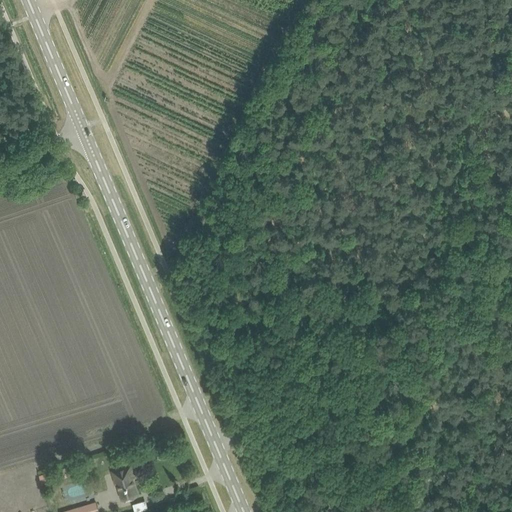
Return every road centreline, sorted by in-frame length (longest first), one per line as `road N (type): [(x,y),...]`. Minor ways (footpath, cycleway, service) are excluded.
road 1 (track): [(214,442),(234,433),(289,364),(345,315),(346,276),(309,158),(303,96),(304,57),(324,0)]
road 2 (primary): [(243,511),(82,128)]
road 3 (track): [(511,101),(472,166),(464,190),(469,207),(453,245),(425,276),(345,315)]
road 4 (primary): [(82,128),(28,0)]
